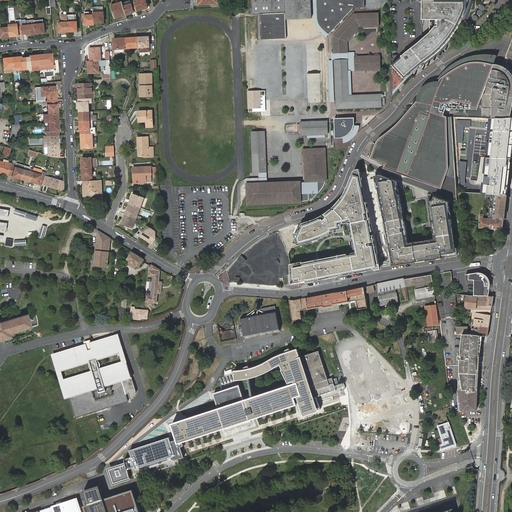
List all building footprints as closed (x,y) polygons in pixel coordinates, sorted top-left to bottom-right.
[(145,0),(134,0),(133,0),(134,2),(137,10),(148,6),(145,0)] [(285,18),(283,0),(251,0),(252,12),(259,11),(260,38),(286,37),(285,18)] [(310,0),(283,0),(285,18),(311,17),(311,8),(310,0)] [(317,15),(316,0),(312,0),(313,18),(314,21),(314,23),(315,26),(317,27),(318,30),(326,36),(328,33),(323,29),(319,25),(318,22),(317,19),(317,16),(317,15)] [(363,0),(316,0),(317,15),(317,16),(317,19),(318,22),(319,25),(323,29),(328,33),(353,7),(364,7),(363,0)] [(430,31),(403,54),(391,64),(392,86),(397,87),(404,79),(406,77),(411,72),(422,63),(423,63),(426,61),(430,58),(442,47),(450,38),(455,32),(459,25),(464,15),(469,0),(421,0),(422,15),(423,15),(428,19),(430,31)] [(123,5),(122,1),(110,5),(114,17),(126,13),(123,5)] [(126,13),(137,10),(134,2),(123,5),(126,13)] [(103,21),(102,8),(102,5),(93,6),(93,10),(93,14),(94,22),(103,21)] [(94,22),(93,14),(89,14),(89,11),(84,11),(85,24),(94,23),(94,22)] [(59,31),(67,30),(67,14),(67,13),(61,13),(61,22),(58,22),(59,31)] [(67,14),(67,30),(76,30),(75,13),(67,14)] [(333,36),(333,52),(344,52),(344,44),(347,44),(346,41),(360,27),(378,26),(378,13),(354,14),(333,36)] [(35,33),(34,23),(26,24),(25,18),(20,18),(21,24),(22,32),(25,32),(26,33),(35,33)] [(42,19),(34,20),(34,23),(35,33),(44,32),(43,23),(42,23),(42,19)] [(22,32),(21,24),(8,26),(9,35),(17,34),(17,32),(22,32)] [(0,36),(9,35),(8,26),(0,27),(0,36)] [(137,37),(138,47),(138,51),(149,51),(149,47),(148,36),(137,37)] [(113,48),(126,47),(125,37),(113,37),(113,48)] [(125,37),(126,47),(138,47),(137,37),(125,37)] [(347,70),(355,70),(355,67),(354,56),(354,51),(347,51),(347,44),(344,44),(344,52),(333,52),(331,52),(331,59),(333,59),(346,59),(347,70)] [(97,60),(100,59),(100,48),(89,48),(90,60),(97,60)] [(38,54),(38,63),(52,62),(51,53),(38,54)] [(25,64),(26,67),(30,67),(30,64),(38,63),(38,54),(28,55),(28,57),(24,57),(25,64)] [(436,81),(437,81),(439,82),(440,79),(441,78),(443,77),(444,76),(446,75),(449,73),(450,72),(452,70),(454,69),(456,68),(459,66),(461,65),(463,64),(465,64),(467,63),(469,62),(471,62),(473,62),(475,61),(478,61),(480,61),(482,62),(484,62),(486,62),(488,63),(490,63),(494,64),(494,63),(495,64),(496,64),(500,56),(492,54),(486,54),(479,55),(477,55),(472,56),(467,57),(463,59),(453,64),(446,69),(444,71),(441,75),(436,81)] [(20,55),(11,56),(12,65),(25,64),(24,57),(20,57),(20,55)] [(364,67),(364,70),(379,69),(379,55),(354,56),(355,67),(364,67)] [(4,70),(13,69),(12,65),(11,56),(3,57),(4,70)] [(102,79),(110,79),(109,69),(109,62),(109,59),(105,59),(106,69),(104,69),(104,74),(102,75),(102,79)] [(333,59),(335,108),(381,106),(381,94),(348,95),(347,70),(346,59),(333,59)] [(90,60),(87,60),(87,66),(89,66),(89,72),(97,72),(97,62),(97,60),(90,60)] [(480,101),(494,64),(490,63),(488,63),(486,62),(484,62),(482,62),(480,61),(478,61),(475,61),(473,62),(471,62),(469,62),(467,63),(465,64),(463,64),(461,65),(459,66),(456,68),(454,69),(452,70),(450,72),(449,73),(446,75),(444,76),(443,77),(441,78),(440,79),(439,82),(439,83),(439,87),(437,87),(436,87),(434,87),(432,88),(431,88),(429,89),(427,90),(426,91),(425,92),(424,93),(423,94),(423,95),(422,96),(421,97),(421,99),(421,100),(418,100),(417,101),(398,123),(383,135),(379,139),(378,139),(377,142),(371,158),(385,163),(384,167),(442,188),(447,175),(449,168),(447,116),(444,115),(446,108),(478,109),(480,101)] [(397,87),(392,86),(393,95),(408,77),(419,67),(419,68),(420,68),(421,67),(422,67),(422,66),(423,66),(423,65),(423,64),(422,63),(411,72),(406,77),(397,87)] [(494,63),(494,64),(480,101),(482,102),(481,106),(492,107),(493,118),(511,117),(511,108),(511,78),(509,74),(508,72),(504,69),(501,66),(496,64),(495,64),(494,63)] [(139,73),(139,93),(151,93),(150,73),(139,73)] [(307,103),(319,103),(320,73),(308,73),(307,103)] [(418,96),(417,101),(418,100),(421,100),(421,99),(421,97),(422,96),(423,95),(423,94),(424,93),(425,92),(426,91),(427,90),(429,89),(431,88),(432,88),(434,87),(436,87),(437,87),(439,87),(439,83),(439,82),(437,81),(436,81),(435,81),(431,82),(429,83),(425,85),(422,87),(419,92),(418,96)] [(79,98),(92,98),(92,90),(91,83),(78,83),(79,98)] [(44,100),(56,99),(55,88),(51,88),(51,85),(38,86),(38,95),(44,95),(44,100)] [(261,90),(247,91),(248,108),(262,108),(261,90)] [(79,112),(89,111),(89,101),(92,101),(92,98),(79,98),(79,112)] [(44,104),(45,113),(56,112),(56,99),(44,100),(40,100),(41,105),(44,104)] [(152,110),(138,110),(138,121),(145,120),(146,126),(152,125),(152,110)] [(80,121),(89,120),(89,111),(79,112),(80,121)] [(56,112),(45,113),(45,122),(57,121),(56,112)] [(447,175),(456,178),(455,168),(452,128),(452,119),(452,117),(447,116),(449,168),(447,175)] [(353,125),(353,117),(334,117),(335,137),(342,136),(343,136),(344,135),(345,135),(346,134),(347,134),(348,133),(349,132),(350,130),(351,130),(352,129),(352,128),(353,127),(353,126),(353,125)] [(511,117),(493,118),(489,155),(491,155),(491,158),(510,158),(511,144),(511,117)] [(92,133),(92,129),(90,129),(89,120),(80,121),(81,134),(92,133)] [(300,134),(327,133),(327,120),(300,121),(300,134)] [(57,121),(45,122),(46,135),(57,134),(57,121)] [(20,123),(12,123),(9,137),(15,136),(17,128),(19,128),(20,123)] [(354,135),(356,132),(357,131),(358,128),(359,125),(353,125),(353,126),(353,127),(352,128),(352,129),(351,130),(350,130),(349,132),(348,133),(347,134),(346,134),(345,135),(344,135),(343,136),(342,136),(343,142),(346,141),(350,138),(354,135)] [(266,167),(265,130),(251,131),(253,172),(258,172),(259,172),(259,167),(266,167)] [(92,133),(81,134),(81,148),(91,147),(93,147),(92,133)] [(57,134),(46,135),(43,135),(43,139),(46,139),(47,155),(49,156),(59,157),(59,156),(58,152),(57,134)] [(149,154),(149,156),(153,156),(153,146),(148,146),(148,136),(137,136),(137,146),(139,146),(140,155),(144,155),(149,154)] [(6,150),(7,148),(3,147),(1,154),(8,156),(9,152),(6,150)] [(323,184),(324,183),(326,180),(324,147),(303,148),(305,180),(316,180),(316,191),(300,191),(299,180),(266,182),(253,182),(253,194),(247,194),(247,203),(300,201),(303,200),(306,200),(309,198),(311,197),(313,196),(315,195),(317,194),(318,193),(319,192),(320,191),(320,189),(321,188),(322,187),(323,184)] [(82,168),(92,167),(97,167),(96,157),(91,157),(82,158),(82,168)] [(491,158),(487,157),(484,193),(495,193),(506,194),(510,158),(491,158)] [(14,166),(15,163),(16,161),(12,160),(11,163),(8,175),(20,179),(23,169),(14,166)] [(0,172),(8,175),(11,163),(6,161),(6,163),(0,161),(0,172)] [(135,172),(135,182),(152,181),(151,174),(151,172),(151,166),(133,167),(133,172),(135,172)] [(92,180),(92,167),(82,168),(83,181),(92,180)] [(41,185),(44,172),(32,168),(30,171),(28,181),(41,185)] [(23,169),(20,179),(28,181),(30,171),(23,169)] [(354,172),(352,175),(352,176),(351,178),(349,183),(347,187),(346,191),(342,197),(337,204),(333,208),(328,212),(321,216),(316,218),(312,220),(305,223),(302,223),(301,225),(301,226),(302,227),(298,228),(298,231),(297,233),(294,234),(295,239),(297,246),(298,247),(306,244),(321,239),(328,236),(328,235),(334,234),(333,231),(341,229),(340,225),(349,223),(355,251),(301,262),(301,261),(290,263),(290,274),(290,284),(347,273),(353,272),(379,267),(362,177),(361,174),(360,169),(356,170),(355,171),(354,172)] [(456,255),(452,218),(451,211),(450,202),(435,196),(428,193),(429,200),(430,209),(431,212),(432,217),(432,220),(434,236),(436,236),(436,239),(433,240),(432,239),(414,241),(410,241),(409,233),(407,233),(397,181),(381,174),(379,175),(375,175),(378,188),(379,188),(380,192),(381,192),(385,210),(383,210),(385,220),(387,220),(388,225),(389,230),(390,237),(388,238),(390,247),(392,247),(395,264),(399,263),(456,255)] [(62,180),(43,175),(40,185),(60,191),(63,189),(62,180)] [(101,195),(100,180),(92,180),(83,181),(82,181),(83,184),(84,194),(94,194),(94,195),(101,195)] [(305,180),(299,180),(300,191),(316,191),(316,180),(305,180)] [(134,192),(123,223),(134,228),(145,197),(134,192)] [(503,218),(506,194),(495,193),(494,199),(486,198),(485,208),(484,215),(484,217),(503,218)] [(502,228),(503,218),(484,217),(484,215),(485,208),(482,207),(480,227),(498,228),(502,228)] [(145,224),(138,235),(151,243),(154,237),(154,230),(145,224)] [(110,238),(98,230),(94,265),(107,266),(110,238)] [(139,266),(143,259),(132,252),(127,259),(128,259),(137,265),(139,266)] [(247,261),(242,256),(238,259),(243,264),(247,261)] [(137,265),(128,259),(126,263),(135,269),(137,265)] [(159,281),(160,269),(152,264),(151,264),(149,270),(148,270),(147,281),(150,281),(149,291),(147,290),(145,301),(148,301),(147,305),(153,306),(154,302),(157,302),(158,292),(159,281)] [(479,273),(469,274),(469,280),(474,280),(474,295),(489,296),(490,287),(491,285),(491,284),(490,283),(490,282),(490,281),(490,280),(489,279),(489,278),(488,278),(487,277),(487,276),(486,275),(485,274),(483,274),(482,273),(481,273),(479,273)] [(401,279),(377,284),(379,293),(380,304),(398,302),(396,288),(402,287),(405,301),(408,300),(406,286),(414,285),(433,281),(432,274),(401,279)] [(373,284),(363,286),(365,293),(374,291),(373,284)] [(294,300),(289,299),(293,320),(302,319),(300,310),(323,306),(323,307),(333,305),(333,304),(356,300),(358,309),(367,307),(365,293),(363,286),(343,291),(294,300)] [(417,298),(434,295),(432,287),(415,290),(417,298)] [(475,304),(492,305),(493,296),(489,296),(468,295),(465,295),(465,307),(471,308),(475,309),(475,304)] [(481,326),(488,327),(492,305),(475,304),(475,309),(471,308),(471,311),(475,311),(475,310),(478,310),(477,318),(474,317),(474,319),(472,318),(472,324),(481,326)] [(438,324),(436,305),(425,307),(428,325),(438,324)] [(145,312),(147,312),(147,310),(135,308),(135,306),(132,306),(131,317),(141,318),(141,317),(145,317),(145,312)] [(244,338),(280,331),(275,306),(261,309),(261,313),(240,317),(242,327),(239,328),(241,338),(244,338)] [(0,339),(10,336),(10,334),(9,332),(31,325),(29,320),(26,313),(0,321),(0,339)] [(480,335),(487,336),(488,327),(481,326),(472,324),(471,332),(467,332),(467,326),(456,326),(457,333),(462,333),(471,334),(471,333),(480,335)] [(423,329),(425,343),(438,341),(436,330),(433,331),(432,327),(423,329)] [(477,376),(480,335),(471,333),(471,334),(462,333),(460,347),(460,355),(458,355),(458,359),(460,359),(459,364),(459,366),(458,385),(460,385),(459,378),(477,376)] [(85,344),(51,354),(57,373),(58,375),(65,400),(70,398),(74,409),(76,417),(81,415),(106,407),(128,400),(126,395),(126,393),(125,389),(123,381),(124,381),(129,379),(133,377),(129,362),(127,355),(124,348),(123,346),(122,339),(119,334),(91,342),(91,339),(87,340),(85,342),(85,344)] [(172,423),(177,439),(182,442),(225,427),(226,428),(239,424),(250,420),(250,419),(296,404),(296,403),(300,402),(302,409),(303,413),(316,409),(317,411),(321,409),(318,402),(317,396),(336,390),(335,387),(334,385),(332,377),(328,378),(318,350),(298,357),(297,355),(299,354),(297,348),(289,350),(280,354),(274,356),(267,360),(261,363),(258,365),(252,367),(246,368),(242,369),(237,369),(234,369),(235,379),(239,379),(246,378),(248,378),(250,378),(251,377),(257,375),(263,373),(271,369),(277,366),(280,364),(281,366),(283,368),(282,368),(289,383),(294,380),(295,383),(255,396),(252,397),(244,400),(239,385),(213,394),(218,408),(172,423)] [(475,409),(477,376),(459,378),(460,385),(458,385),(458,387),(457,397),(457,399),(458,405),(459,410),(475,409)] [(456,444),(449,422),(438,425),(442,437),(438,439),(441,449),(452,446),(456,444)] [(183,446),(182,442),(177,439),(171,442),(170,437),(130,450),(132,457),(125,459),(126,464),(110,469),(115,483),(131,477),(128,469),(135,467),(136,469),(171,457),(172,461),(184,457),(180,447),(183,446)] [(139,511),(132,490),(120,494),(105,499),(101,486),(84,492),(86,500),(88,504),(84,505),(86,511),(81,511),(79,503),(77,498),(36,511),(139,511)] [(162,504),(156,496),(151,500),(158,508),(160,506),(162,504)]
